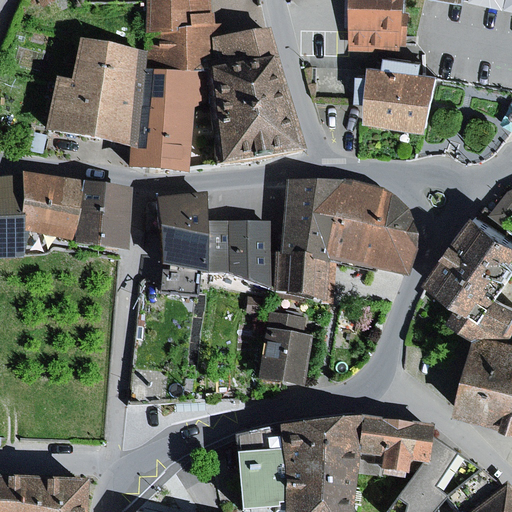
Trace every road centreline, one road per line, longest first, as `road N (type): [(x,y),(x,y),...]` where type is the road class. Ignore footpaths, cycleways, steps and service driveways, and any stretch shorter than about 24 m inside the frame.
road 1 (tertiary): [(323,169),(174,183),(0,167)]
road 2 (tertiary): [(123,471),(245,421),(378,397)]
road 3 (tertiary): [(378,397),(430,219)]
road 4 (residential): [(323,169),(272,0)]
road 5 (residential): [(511,474),(443,419),(378,397)]
road 6 (residential): [(123,471),(0,464)]
